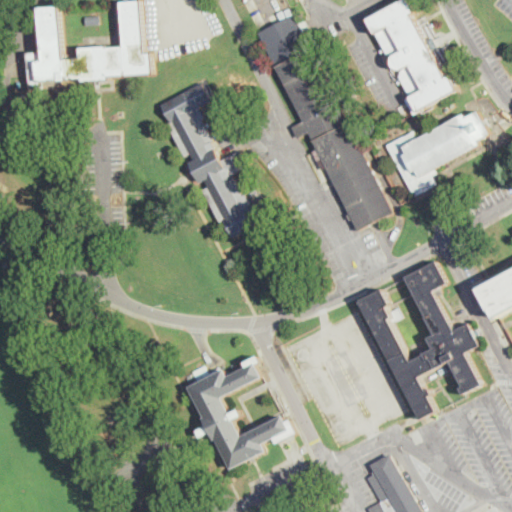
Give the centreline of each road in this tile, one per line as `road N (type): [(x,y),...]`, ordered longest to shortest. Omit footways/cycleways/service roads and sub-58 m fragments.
road 1 (residential): [(511,202),(340,296),(259,321),(145,309),(0,229)]
road 2 (residential): [(365,283),(223,0)]
road 3 (residential): [(228,511),(391,437),(507,507)]
road 4 (residential): [(122,511),(20,310),(18,292),(41,253)]
road 5 (residential): [(507,507),(443,241)]
road 6 (residential): [(352,511),(259,321)]
